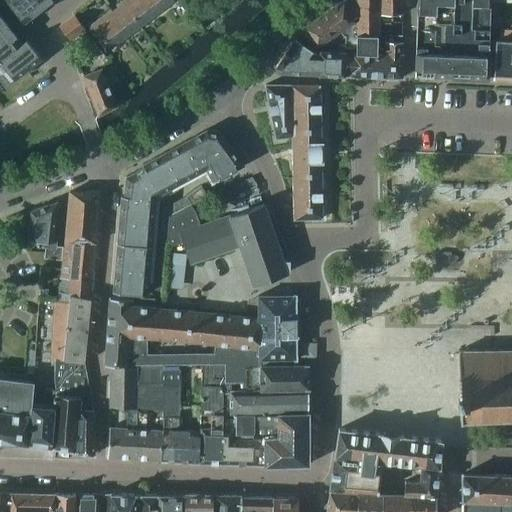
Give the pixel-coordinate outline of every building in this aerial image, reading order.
[(42,8),(35,0),(5,0),(23,22),(42,8)] [(122,0),(121,1),(140,25),(173,0),(122,0)] [(353,20),(356,18),(354,0),(342,0),(326,10),(321,15),(302,27),(316,46),(354,22),(353,20)] [(354,0),(356,18),(357,36),(367,35),(366,22),(368,21),(366,0),(354,0)] [(367,35),(377,35),(379,35),(379,22),(378,0),(366,0),(368,21),(366,22),(367,35)] [(379,0),(380,14),(402,14),(401,0),(379,0)] [(415,51),(414,75),(420,76),(464,77),(484,78),(485,56),(488,56),(489,0),(416,0),(415,47),(415,51)] [(140,25),(121,1),(87,26),(106,51),(140,25)] [(58,26),(69,41),(84,29),(74,14),(58,26)] [(0,62),(13,79),(40,58),(25,39),(21,42),(0,15),(0,62)] [(379,20),(379,30),(390,30),(390,20),(379,20)] [(381,55),(376,55),(376,77),(401,78),(402,33),(384,33),(385,47),(385,54),(381,54),(381,55)] [(344,52),(343,75),(376,77),(376,55),(381,55),(381,54),(385,54),(385,47),(377,47),(377,35),(367,35),(357,36),(356,52),(344,52)] [(318,74),(343,75),(344,52),(319,51),(319,52),(314,52),(294,39),(275,67),(278,72),(318,74)] [(511,40),(499,40),(495,40),(494,70),(493,78),(511,79),(511,40)] [(83,75),(97,115),(115,105),(101,68),(83,75)] [(291,85),(265,84),(264,85),(275,137),(290,135),(290,132),(291,85)] [(319,85),(291,85),(290,132),(320,133),(319,85)] [(121,196),(113,291),(146,294),(155,196),(206,167),(213,180),(243,164),(219,131),(206,129),(142,164),(144,167),(126,176),(124,196),(121,196)] [(291,135),(292,182),(321,182),(320,161),(321,161),(320,133),(290,132),(290,135),(291,135)] [(250,187),(257,184),(251,177),(246,179),(250,187)] [(250,187),(246,179),(239,181),(244,190),(250,187)] [(239,181),(233,185),(237,193),(244,190),(239,181)] [(321,218),(321,182),(292,182),(293,219),(321,218)] [(192,204),(197,212),(212,201),(201,185),(186,196),(192,204)] [(233,185),(227,189),(231,196),(237,193),(233,185)] [(225,199),(231,196),(227,189),(222,192),(221,192),(225,199)] [(69,196),(65,241),(95,243),(97,199),(98,191),(69,191),(69,196)] [(218,202),(225,199),(221,192),(215,196),(218,202)] [(185,207),(191,204),(192,204),(186,196),(181,198),(185,207)] [(176,201),(180,210),(185,207),(181,198),(176,201)] [(30,210),(27,238),(46,240),(52,241),(56,200),(30,210)] [(176,201),(170,204),(175,213),(180,210),(176,201)] [(239,245),(252,285),(287,273),(263,203),(200,224),(196,211),(191,204),(185,207),(180,210),(175,213),(170,215),(169,216),(168,219),(167,229),(166,236),(167,238),(169,245),(182,241),(189,263),(239,245)] [(170,215),(175,213),(170,204),(165,206),(170,215)] [(160,218),(168,219),(169,216),(170,215),(165,206),(161,208),(160,218)] [(160,218),(160,228),(167,229),(168,219),(160,218)] [(159,238),(167,238),(166,236),(167,229),(160,228),(159,238)] [(91,282),(95,243),(65,241),(61,269),(60,278),(91,282)] [(44,253),(44,258),(52,259),(54,246),(45,245),(44,253)] [(54,246),(52,259),(61,260),(62,247),(56,246),(54,246)] [(184,286),(185,253),(172,252),(171,285),(184,286)] [(90,298),(91,282),(60,278),(59,292),(69,294),(90,298)] [(90,298),(69,294),(68,303),(66,317),(63,349),(62,360),(84,362),(90,298)] [(258,295),(258,318),(258,359),(293,358),(295,358),(295,356),(294,356),(294,336),(296,336),(296,318),(294,318),(294,298),(294,295),(258,295)] [(130,306),(131,299),(109,297),(104,365),(110,365),(161,365),(179,365),(200,365),(224,365),(223,391),(228,391),(228,390),(260,390),(258,365),(258,359),(258,318),(189,310),(159,308),(130,306)] [(53,301),(52,316),(66,317),(68,303),(53,301)] [(0,438),(3,439),(2,440),(5,440),(5,439),(15,441),(15,440),(27,442),(30,401),(31,380),(34,343),(29,343),(25,380),(0,376),(0,438)] [(511,348),(495,349),(495,346),(492,346),(492,349),(490,349),(468,349),(468,347),(465,347),(465,349),(458,349),(458,366),(458,375),(459,391),(459,403),(459,423),(463,423),(463,419),(471,419),(498,417),(498,421),(502,421),(502,417),(511,417),(511,348)] [(51,347),(50,359),(55,359),(62,360),(63,349),(63,348),(51,347)] [(258,359),(258,365),(260,390),(300,390),(308,390),(307,364),(293,365),(293,358),(258,359)] [(80,396),(79,409),(92,409),(84,362),(62,360),(55,359),(53,378),(55,387),(55,389),(55,393),(80,396)] [(162,410),(161,365),(110,365),(109,406),(162,410)] [(179,416),(179,365),(161,365),(162,410),(162,430),(163,430),(161,459),(198,462),(199,432),(180,431),(181,416),(179,416)] [(228,390),(228,391),(223,391),(224,365),(200,365),(200,413),(212,414),(222,414),(222,402),(229,402),(228,414),(235,414),(253,414),(307,412),(308,405),(308,391),(308,390),(300,390),(260,390),(228,390)] [(42,401),(30,401),(27,442),(51,446),(55,393),(55,389),(55,387),(43,387),(42,401)] [(55,393),(51,446),(75,451),(77,409),(79,409),(80,396),(55,393)] [(92,409),(79,409),(77,409),(75,451),(93,454),(93,453),(93,449),(92,409)] [(133,458),(137,413),(127,412),(126,428),(109,427),(107,456),(133,458)] [(308,464),(307,412),(253,414),(235,414),(235,436),(263,437),(263,464),(263,465),(308,464)] [(146,413),(137,413),(133,458),(160,459),(162,430),(145,429),(146,413)] [(221,429),(222,429),(222,414),(212,414),(212,428),(199,428),(199,432),(198,462),(219,463),(220,436),(221,436),(221,429)] [(235,436),(235,414),(228,414),(222,414),(222,429),(221,429),(221,436),(220,436),(219,463),(222,463),(257,464),(263,464),(263,437),(235,436)] [(381,460),(413,463),(437,466),(440,441),(440,440),(338,428),(334,455),(381,460)] [(334,455),(329,489),(357,491),(357,493),(376,494),(381,460),(334,455)] [(413,463),(410,495),(435,495),(437,466),(413,463)] [(511,475),(461,474),(462,500),(511,503),(511,475)] [(355,511),(357,493),(357,491),(329,489),(325,511),(355,511)] [(10,511),(12,492),(9,491),(0,490),(0,511),(10,511)] [(55,511),(56,493),(12,492),(10,511),(55,511)] [(74,511),(75,494),(56,493),(55,511),(74,511)] [(96,511),(98,494),(77,493),(77,494),(75,511),(96,511)] [(376,494),(357,493),(355,511),(381,511),(383,495),(376,494)] [(410,495),(397,494),(383,493),(383,495),(381,511),(409,511),(410,496),(410,495)] [(110,511),(110,494),(98,494),(96,511),(110,511)] [(110,494),(110,511),(135,511),(135,494),(110,494)] [(157,511),(157,495),(139,494),(139,495),(135,495),(135,511),(157,511)] [(182,511),(182,494),(157,494),(157,495),(157,511),(182,511)] [(211,511),(213,495),(205,495),(182,494),(182,511),(211,511)] [(238,511),(239,503),(239,496),(213,495),(211,511),(238,511)] [(239,503),(238,511),(268,511),(269,497),(239,496),(239,503)] [(410,496),(409,511),(435,511),(435,496),(410,496)] [(269,497),(268,511),(296,511),(298,497),(269,497)] [(511,511),(511,503),(462,500),(461,511),(498,511),(499,510),(503,510),(504,511),(511,511)]
